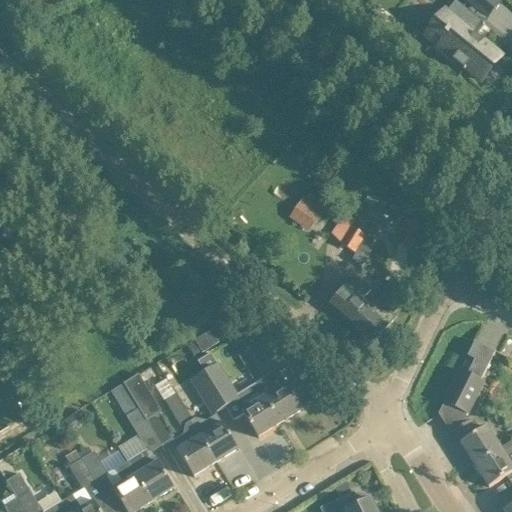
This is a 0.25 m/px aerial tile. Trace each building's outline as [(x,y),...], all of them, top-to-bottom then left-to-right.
[(446,36),(438,46),(454,59),(452,61),(464,71),(466,69),(481,82),(501,57),(473,34),(481,24),(483,25),(484,24),(456,1),(445,14),(457,23),(450,32),(448,30),(444,35),(446,36)] [(316,179),(312,185),(319,190),(324,184),(316,179)] [(295,210),(289,219),(299,225),(304,217),(314,224),(320,217),(325,210),(306,197),(305,195),(300,202),(295,210)] [(367,236),(376,222),(360,212),(351,226),(367,236)] [(411,247),(420,227),(400,216),(392,231),(399,235),(397,239),(411,247)] [(367,236),(351,226),(339,245),(355,254),(367,236)] [(341,292),(328,307),(351,327),(369,305),(363,300),(371,291),(356,278),(348,287),(347,286),(348,285),(347,284),(341,292)] [(369,305),(351,327),(354,329),(373,345),(397,317),(394,314),(395,312),(408,291),(391,281),(377,303),(374,300),(369,305)] [(211,349),(228,338),(220,326),(203,336),(195,341),(202,354),(211,349)] [(495,352),(476,343),(474,342),(467,357),(474,360),(467,375),(460,371),(444,403),(467,414),(483,383),(480,381),(494,353),(495,352)] [(210,354),(197,362),(206,376),(225,407),(237,399),(236,397),(217,366),(210,354)] [(261,381),(256,385),(264,398),(280,424),(301,411),(302,412),(303,411),(278,371),(261,381)] [(139,376),(124,384),(161,447),(173,439),(158,413),(161,411),(139,376)] [(201,387),(197,389),(212,415),(225,407),(206,376),(197,381),(201,387)] [(166,380),(156,386),(164,400),(173,414),(183,408),(175,394),(166,380)] [(124,384),(111,393),(146,451),(127,462),(151,502),(173,489),(173,490),(174,490),(152,452),(161,447),(124,384)] [(237,399),(225,407),(234,421),(244,415),(248,421),(258,438),(259,438),(258,437),(280,424),(264,398),(256,385),(236,397),(237,399)] [(200,437),(216,463),(237,450),(238,451),(239,450),(217,415),(205,422),(195,419),(190,422),(200,437)] [(174,441),(179,449),(177,450),(194,478),(195,477),(194,476),(216,463),(200,437),(190,422),(185,425),(183,436),(174,441)] [(476,465),(501,449),(487,427),(477,434),(469,422),(454,431),(462,443),(460,444),(461,445),(462,444),(476,465)] [(511,441),(501,449),(476,465),(490,486),(488,487),(489,488),(505,478),(511,473),(511,441)] [(82,491),(63,501),(69,511),(98,511),(97,510),(108,504),(81,460),(78,454),(76,452),(66,458),(71,466),(69,468),(82,491)] [(81,460),(108,504),(119,497),(128,511),(135,511),(151,502),(127,462),(107,474),(94,452),(91,454),(81,460)] [(69,511),(63,501),(44,511),(41,511),(19,474),(6,482),(17,500),(24,511),(69,511)] [(377,511),(371,499),(360,504),(354,492),(333,502),(322,508),(323,511),(377,511)] [(6,511),(24,511),(17,500),(4,508),(6,511)]
